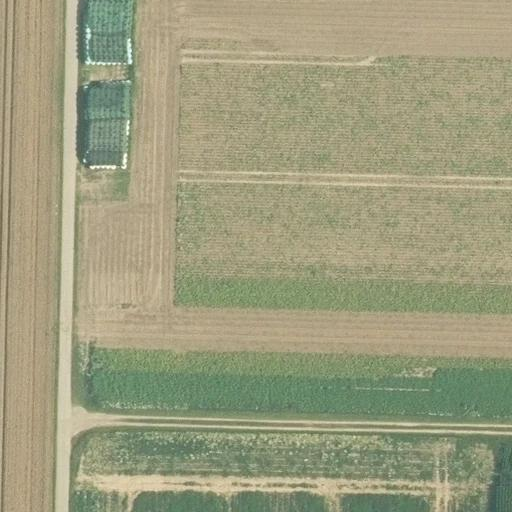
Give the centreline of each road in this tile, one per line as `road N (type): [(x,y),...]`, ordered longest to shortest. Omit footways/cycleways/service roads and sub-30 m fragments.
road 1 (track): [(60,511),(72,0)]
road 2 (track): [(62,417),(511,430)]
